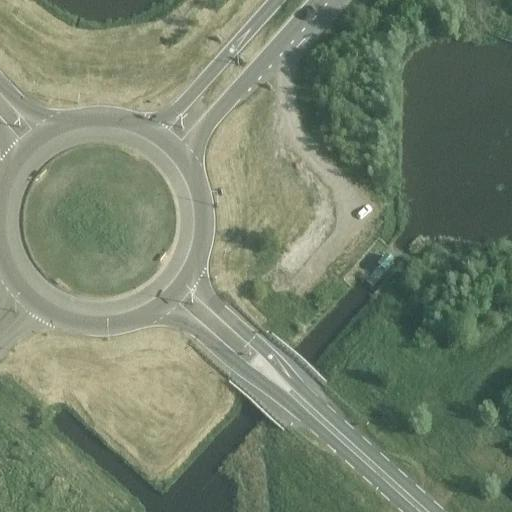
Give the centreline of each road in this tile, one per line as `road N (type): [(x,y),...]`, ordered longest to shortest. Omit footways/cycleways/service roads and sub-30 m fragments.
road 1 (tertiary): [(182,158),(321,0)]
road 2 (tertiary): [(276,0),(153,132)]
road 3 (secondary): [(164,299),(241,368),(305,406)]
road 4 (secondary): [(305,406),(260,346),(185,276)]
road 5 (secondary): [(422,511),(305,406)]
road 6 (secondary): [(46,309),(76,321),(113,322),(164,299)]
road 7 (secondary): [(185,276),(201,210),(182,158)]
